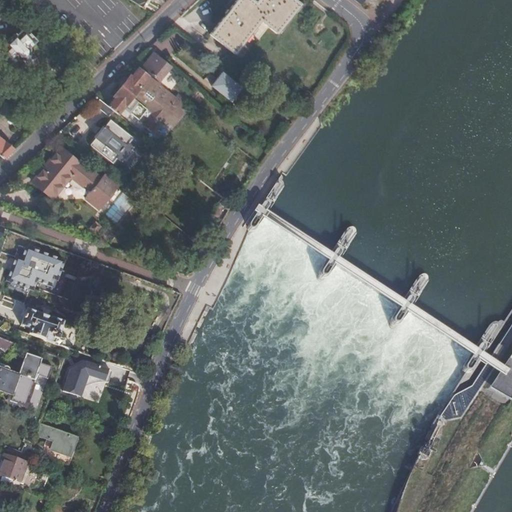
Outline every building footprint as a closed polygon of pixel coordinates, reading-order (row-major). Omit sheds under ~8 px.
[(237,0),(209,36),(230,52),(255,21),(267,30),(274,36),(298,7),(288,0),(257,0),(254,4),(248,0),(237,0)] [(34,40),(23,27),(16,34),(14,33),(2,43),(4,45),(0,48),(0,55),(8,65),(15,58),(16,58),(16,59),(22,59),(28,54),(28,49),(27,47),(34,40)] [(173,68),(153,52),(142,66),(159,80),(168,68),(171,70),(173,68)] [(182,103),(138,68),(131,77),(129,76),(114,95),(115,97),(107,107),(111,109),(128,123),(142,105),(165,124),(177,109),(182,113),(184,110),(180,106),(182,103)] [(239,88),(221,73),(211,86),(229,100),(239,88)] [(107,107),(100,100),(96,105),(108,113),(111,109),(107,107)] [(132,138),(109,119),(104,126),(102,125),(94,136),(95,137),(89,144),(112,163),(116,158),(120,161),(132,147),(128,143),(132,138)] [(0,155),(2,157),(12,148),(5,142),(4,142),(0,139),(0,155)] [(62,146),(36,177),(56,193),(71,174),(85,185),(90,179),(95,183),(86,195),(101,207),(118,186),(124,190),(132,197),(135,199),(138,195),(117,178),(109,172),(106,176),(104,173),(100,178),(62,146)] [(56,193),(36,177),(33,181),(53,197),(56,193)] [(101,207),(99,210),(104,214),(105,214),(124,190),(118,186),(101,207)] [(22,262),(16,260),(8,281),(30,289),(34,279),(51,286),(59,263),(26,250),(22,262)] [(0,308),(20,314),(24,302),(3,296),(0,304),(0,308)] [(30,327),(28,333),(54,343),(62,321),(52,317),(50,318),(36,313),(36,312),(26,308),(20,324),(30,327)] [(511,352),(491,386),(509,398),(511,393),(511,352)] [(8,368),(0,365),(0,391),(8,395),(6,400),(24,406),(33,381),(36,382),(38,376),(47,379),(51,367),(39,363),(40,359),(24,354),(17,376),(8,372),(9,371),(9,369),(8,368)] [(102,379),(105,370),(80,362),(67,367),(59,391),(80,398),(87,375),(102,379)] [(34,410),(41,393),(32,389),(25,406),(34,410)] [(74,439),(38,425),(34,435),(45,438),(39,454),(65,464),(74,439)] [(0,476),(19,483),(27,463),(0,452),(0,476)] [(6,455),(26,462),(27,458),(19,456),(7,452),(6,455)] [(23,485),(31,464),(27,463),(19,483),(23,485)]
